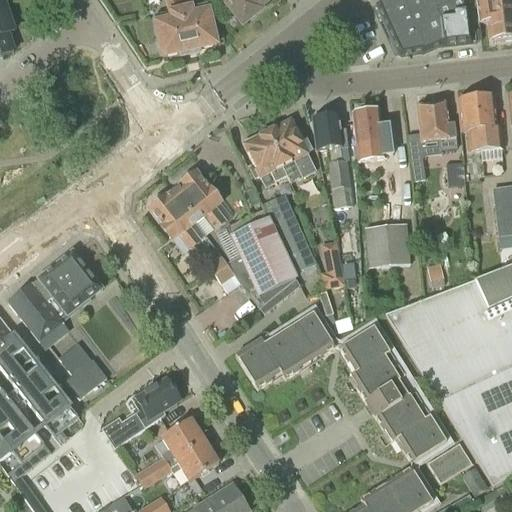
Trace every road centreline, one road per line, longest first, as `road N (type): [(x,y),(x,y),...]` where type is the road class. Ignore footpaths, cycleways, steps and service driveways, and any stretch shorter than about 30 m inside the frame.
road 1 (unclassified): [(299,511),(91,196)]
road 2 (tertiary): [(281,48),(306,79),(327,87),(511,67)]
road 3 (tertiary): [(167,136),(281,48)]
road 4 (unclassified): [(167,136),(91,26)]
